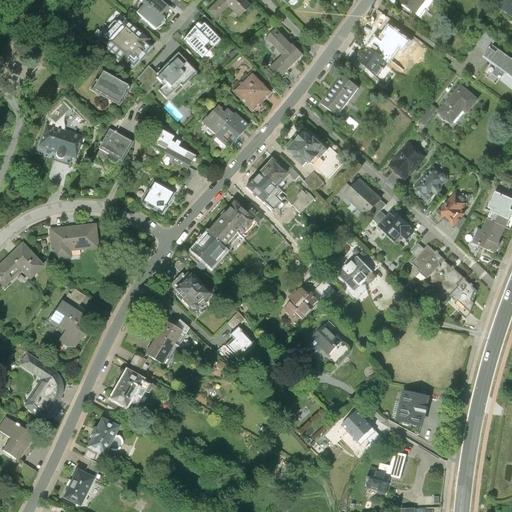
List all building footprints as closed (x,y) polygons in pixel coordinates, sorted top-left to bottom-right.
[(150,0),(151,1),(166,13),(174,4),(169,0),(150,0)] [(256,3),(252,0),(222,0),(215,8),(222,16),(234,4),(244,14),(256,3)] [(403,0),(401,3),(416,15),(427,0),(403,0)] [(511,0),(504,0),(499,8),(511,17),(511,0)] [(166,13),(151,1),(143,10),(149,15),(161,26),(169,16),(166,13)] [(145,20),(149,15),(143,10),(137,5),(133,9),(145,20)] [(155,37),(131,14),(130,15),(123,9),(100,33),(107,39),(106,41),(131,63),(133,61),(139,67),(160,44),(153,39),(155,37)] [(203,16),(206,19),(207,18),(211,22),(215,18),(208,11),(203,16)] [(202,28),(191,38),(200,48),(211,37),(216,42),(223,35),(211,22),(207,18),(206,19),(200,25),(202,28)] [(282,27),(273,36),(288,53),(275,65),(285,75),(310,53),(299,42),(298,43),(282,27)] [(375,39),(368,49),(388,63),(399,48),(403,51),(409,43),(389,28),(383,36),(386,38),(381,43),(375,39)] [(454,76),(460,80),(465,74),(476,82),(490,63),(483,58),(492,46),(495,42),(483,33),(461,64),(454,59),(449,65),(457,71),(454,76)] [(511,61),(492,46),(483,58),(490,63),(511,79),(511,61)] [(388,63),(368,49),(358,62),(376,79),(388,63)] [(207,72),(188,52),(161,77),(175,92),(193,76),(198,81),(207,72)] [(279,72),(273,66),(269,71),(274,76),(279,72)] [(108,67),(96,87),(124,103),(136,83),(108,67)] [(277,90),(258,70),(237,89),(257,109),(277,90)] [(343,77),(322,105),(338,117),(359,89),(343,77)] [(461,85),(437,113),(451,125),(463,111),(467,114),(479,100),(461,85)] [(223,104),(208,120),(221,133),(220,134),(233,146),(254,124),(240,111),(238,113),(231,107),(229,109),(223,104)] [(432,105),(419,122),(425,126),(437,109),(432,105)] [(89,134),(53,121),(45,143),(81,155),(89,134)] [(138,140),(114,125),(103,144),(127,159),(138,140)] [(179,135),(161,126),(154,138),(171,147),(169,151),(178,156),(177,158),(193,168),(195,165),(198,160),(197,159),(200,154),(193,150),(183,145),(185,141),(182,139),(180,142),(176,140),(179,135)] [(292,141),(285,149),(295,158),(294,159),(303,168),(307,163),(310,165),(318,158),(320,160),(326,152),(323,149),(324,148),(305,131),(294,143),(292,141)] [(401,159),(396,164),(411,178),(433,155),(418,141),(411,148),(410,147),(399,158),(401,159)] [(329,149),(326,152),(320,160),(318,158),(310,165),(327,181),(344,163),(329,149)] [(271,160),(259,174),(275,189),(288,175),(271,160)] [(202,169),(195,165),(193,168),(186,181),(193,185),(202,169)] [(440,165),(421,185),(422,187),(422,191),(425,193),(428,193),(434,199),(441,192),(445,192),(447,189),(446,188),(446,184),(445,183),(447,180),(452,180),(454,178),(455,173),(451,170),(447,170),(447,171),(440,165)] [(292,169),(288,173),(296,180),(299,176),(292,169)] [(314,173),(304,182),(314,193),(324,184),(314,173)] [(263,203),(275,189),(259,174),(246,188),(263,203)] [(160,179),(147,200),(168,212),(180,191),(160,179)] [(382,203),(360,182),(352,191),(345,198),(366,219),(368,217),(382,203)] [(342,201),(345,198),(352,191),(348,187),(338,197),(342,201)] [(475,201),(462,190),(445,210),(460,224),(472,211),(468,208),(475,201)] [(502,211),(499,219),(511,225),(511,194),(502,190),(495,204),(492,203),(490,206),(502,211)] [(307,196),(302,191),(297,196),(299,198),(292,205),(299,213),(314,200),(309,194),(307,196)] [(368,217),(373,222),(381,213),(387,207),(382,203),(368,217)] [(235,205),(221,221),(241,237),(254,222),(246,214),(235,205)] [(399,207),(387,219),(379,228),(396,243),(402,237),(408,243),(415,235),(410,230),(416,224),(399,207)] [(251,208),(246,214),(254,222),(259,226),(264,219),(251,208)] [(373,222),(379,228),(387,219),(381,213),(373,222)] [(506,238),(511,225),(499,219),(493,217),(489,228),(485,226),(478,241),(503,252),(509,239),(506,238)] [(221,221),(208,236),(228,253),(241,237),(221,221)] [(101,222),(56,226),(59,256),(77,254),(76,247),(103,245),(101,222)] [(352,241),(360,233),(350,222),(342,230),(352,241)] [(212,271),(228,253),(208,236),(193,254),(201,261),(212,271)] [(50,263),(28,241),(0,267),(0,274),(10,285),(28,267),(36,276),(50,263)] [(416,258),(412,263),(418,269),(417,270),(427,279),(444,261),(445,260),(438,254),(439,253),(436,251),(435,252),(427,246),(424,250),(418,244),(411,252),(416,258)] [(196,267),(201,261),(193,254),(187,260),(196,267)] [(364,254),(345,273),(361,290),(372,278),(376,282),(382,276),(378,272),(380,271),(364,254)] [(451,267),(444,261),(427,279),(433,285),(434,285),(439,289),(441,287),(450,296),(465,280),(465,279),(454,269),(455,268),(453,265),(451,267)] [(188,272),(177,282),(182,286),(180,287),(189,297),(188,298),(198,308),(201,308),(203,306),(203,304),(209,297),(211,299),(217,293),(197,272),(196,274),(193,272),(191,274),(188,272)] [(470,285),(465,280),(450,296),(457,302),(458,300),(471,312),(474,304),(471,301),(477,291),(472,286),(473,285),(471,283),(470,285)] [(325,281),(316,290),(322,296),(327,300),(335,291),(325,281)] [(74,290),(69,299),(82,308),(91,294),(81,288),(78,293),(74,290)] [(297,313),(303,320),(321,301),(319,300),(322,296),(316,290),(315,289),(310,295),(303,289),(300,289),(297,292),(295,290),(289,297),(292,301),(284,310),(292,318),(297,313)] [(72,328),(65,338),(79,347),(97,318),(82,308),(69,299),(57,318),(72,328)] [(227,322),(235,331),(238,327),(246,320),(239,312),(227,322)] [(185,317),(180,326),(187,330),(180,342),(185,345),(195,327),(185,317)] [(170,320),(161,336),(177,346),(180,342),(187,330),(180,326),(170,320)] [(314,333),(302,346),(312,356),(320,348),(329,357),(343,344),(326,326),(317,335),(314,333)] [(267,352),(247,331),(245,333),(243,329),(241,331),(238,327),(235,331),(230,334),(234,338),(224,347),(233,357),(231,358),(234,361),(236,360),(239,363),(241,361),(245,364),(248,361),(250,363),(251,362),(253,364),(267,352)] [(167,362),(177,346),(161,336),(151,352),(167,362)] [(66,374),(61,369),(34,350),(26,362),(49,377),(31,403),(42,416),(44,418),(56,415),(68,396),(67,396),(69,390),(69,383),(66,374)] [(142,352),(132,369),(137,372),(141,365),(144,366),(149,356),(142,352)] [(137,372),(132,369),(116,397),(118,397),(127,402),(132,405),(133,404),(148,378),(137,372)] [(159,384),(148,378),(133,404),(136,407),(140,399),(147,403),(154,391),(155,391),(159,384)] [(429,397),(403,391),(396,420),(423,426),(429,397)] [(123,409),(127,402),(118,397),(114,404),(123,409)] [(356,411),(341,426),(360,446),(367,440),(376,432),(356,411)] [(39,434),(13,416),(5,427),(18,436),(9,448),(23,458),(39,434)] [(108,416),(104,426),(100,426),(96,433),(98,437),(94,446),(106,452),(110,454),(125,425),(108,416)] [(377,453),(383,440),(376,432),(367,440),(370,443),(365,448),(369,453),(377,453)] [(90,454),(97,458),(102,460),(106,452),(94,446),(90,454)] [(407,456),(394,453),(388,475),(388,477),(390,478),(400,480),(407,456)] [(97,458),(90,472),(100,477),(107,463),(102,460),(97,458)] [(82,468),(68,496),(86,505),(100,477),(90,472),(82,468)] [(370,480),(367,488),(386,493),(390,478),(388,477),(388,475),(370,470),(368,480),(370,480)]
